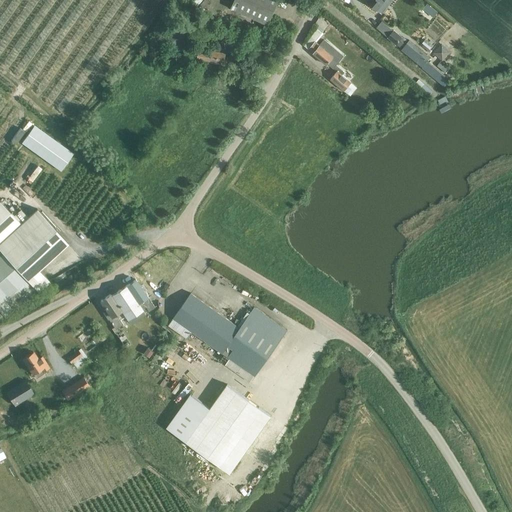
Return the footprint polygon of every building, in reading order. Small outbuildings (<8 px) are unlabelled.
[(235,0),(232,8),(268,25),(280,0),(235,0)] [(368,0),(367,2),(381,13),(389,4),(385,1),(385,0),(368,0)] [(428,3),(423,8),(433,17),(438,11),(428,3)] [(227,19),(220,32),(230,37),(236,23),(227,19)] [(381,19),(375,26),(383,33),(389,27),(381,19)] [(172,24),(160,40),(173,50),(178,54),(179,54),(192,38),(172,24)] [(313,35),(304,44),(327,64),(328,62),(337,70),(330,78),(344,90),(351,83),(351,82),(342,74),(345,72),(336,64),(344,55),(325,39),(320,44),(316,40),(323,32),(318,27),(312,34),(313,35)] [(394,30),(388,37),(396,44),(402,37),(394,30)] [(409,40),(401,51),(418,65),(419,64),(423,68),(444,85),(450,78),(428,61),(430,59),(426,55),(426,54),(409,40)] [(425,40),(422,44),(430,51),(430,50),(431,51),(434,47),(425,40)] [(165,45),(159,53),(163,55),(169,48),(165,45)] [(442,47),(436,53),(442,59),(448,52),(442,47)] [(199,49),(197,59),(224,64),(226,54),(199,49)] [(173,50),(167,57),(173,61),(178,54),(173,50)] [(442,60),(437,66),(446,73),(450,68),(442,60)] [(445,96),(438,101),(440,105),(445,102),(449,103),(445,96)] [(33,126),(21,143),(60,171),(72,154),(33,126)] [(20,127),(11,141),(16,144),(25,131),(20,127)] [(0,311),(4,315),(13,307),(14,309),(35,288),(39,291),(50,280),(39,268),(68,241),(35,206),(26,215),(19,207),(12,214),(0,200),(0,311)] [(119,290),(111,296),(121,309),(121,310),(127,319),(135,313),(146,306),(149,310),(150,309),(155,306),(135,278),(126,284),(127,284),(119,290)] [(250,382),(255,375),(287,330),(254,307),(240,327),(190,293),(168,325),(187,338),(192,331),(230,358),(226,364),(250,382)] [(110,294),(101,300),(107,309),(103,313),(108,319),(116,329),(123,323),(116,313),(121,310),(121,309),(111,296),(110,294)] [(171,342),(161,357),(174,365),(175,363),(181,367),(189,353),(171,342)] [(149,348),(145,353),(150,357),(154,352),(149,348)] [(78,350),(67,358),(71,363),(82,356),(78,350)] [(33,351),(23,357),(33,372),(40,367),(42,370),(48,366),(41,355),(37,357),(33,351)] [(83,376),(61,391),(67,400),(89,385),(83,376)] [(25,379),(6,392),(15,405),(34,393),(25,379)] [(231,473),(272,416),(227,384),(210,408),(191,394),(167,427),(231,473)]
